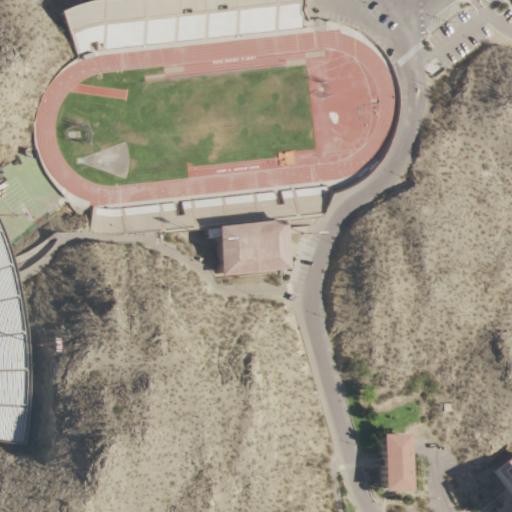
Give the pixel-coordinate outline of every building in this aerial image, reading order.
[(297,0),(97,0),(81,2),(66,6),(54,12),(69,43),(76,57),(89,53),(87,44),(94,42),(96,51),(313,27),(312,21),(307,21),(299,11),(297,0)] [(92,207),(90,215),(86,230),(89,233),(99,234),(109,235),(118,235),(125,234),(157,231),(319,213),(327,197),(326,187),(279,192),(281,205),(275,205),(274,192),(181,202),(182,216),(177,216),(176,202),(119,209),(111,209),(103,208),(92,207)] [(211,228),(211,230),(216,276),(283,269),(278,221),(211,228)] [(0,255),(1,258),(4,265),(7,275),(9,282),(14,298),(19,323),(23,350),(24,375),(24,398),(23,421),(19,445),(0,442),(0,255)] [(378,435),(405,436),(405,490),(384,490),(377,490),(378,435)] [(511,502),(489,471),(511,453),(511,511),(509,511),(507,509),(511,504),(511,502)]
